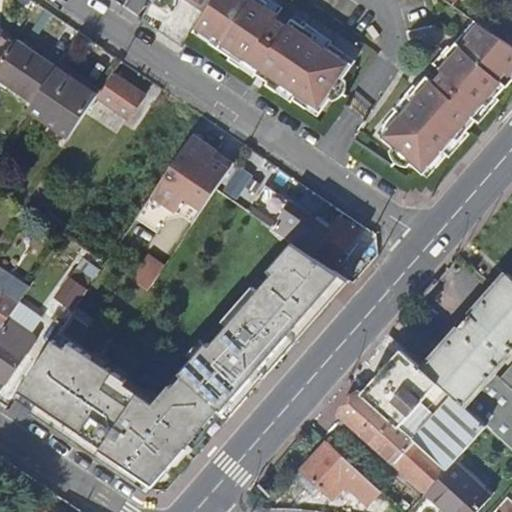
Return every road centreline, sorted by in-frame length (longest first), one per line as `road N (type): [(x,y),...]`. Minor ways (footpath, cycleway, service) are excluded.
road 1 (unclassified): [(72,0),(429,242)]
road 2 (secondary): [(197,508),(429,242)]
road 3 (unclassified): [(0,431),(119,511)]
road 4 (secondary): [(429,242),(511,148)]
